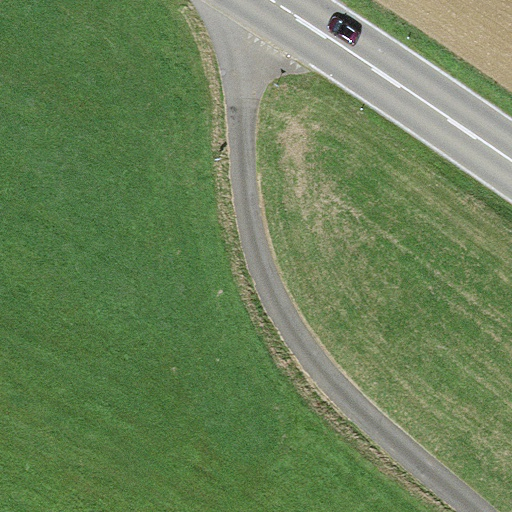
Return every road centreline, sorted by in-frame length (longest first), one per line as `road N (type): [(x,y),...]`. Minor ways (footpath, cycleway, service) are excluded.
road 1 (unclassified): [(273,0),(248,39),(239,96),(260,268),(292,333),(349,401),(479,511)]
road 2 (primary): [(273,0),(511,162)]
